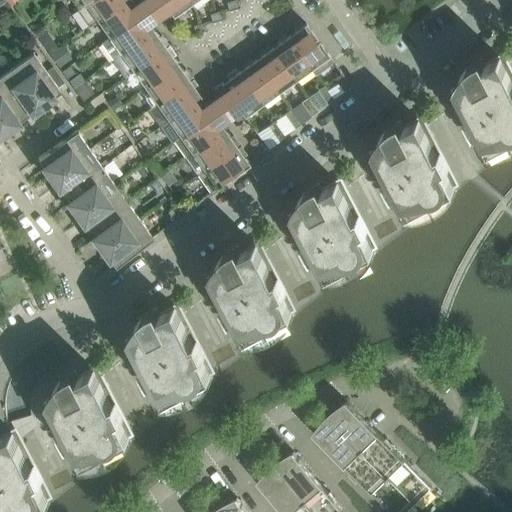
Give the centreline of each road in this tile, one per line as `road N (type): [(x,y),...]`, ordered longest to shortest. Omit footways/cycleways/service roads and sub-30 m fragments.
road 1 (residential): [(97,309),(117,302),(399,82)]
road 2 (residential): [(97,309),(9,172),(0,179)]
